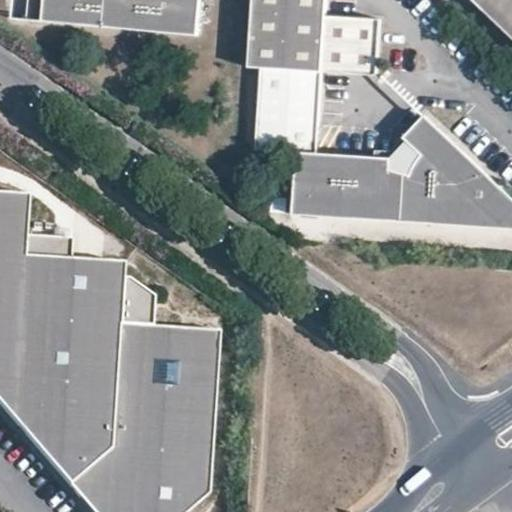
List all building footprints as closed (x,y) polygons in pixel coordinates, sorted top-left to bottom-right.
[(36,18),(37,13),(38,0),(20,0),(20,17),(36,18)] [(192,32),(194,0),(38,0),(37,13),(95,17),(96,13),(136,16),(136,27),(152,28),(154,24),(166,24),(170,30),(192,32)] [(317,156),(322,72),(327,0),(253,0),(248,67),(264,68),(258,152),(300,155),(296,214),(438,226),(437,216),(497,221),(497,205),(505,203),(506,186),(433,116),(410,137),(417,144),(400,162),(378,160),(317,156)] [(511,0),(475,0),(511,35),(511,0)] [(95,17),(95,24),(136,27),(136,16),(96,13),(95,17)] [(378,77),(382,19),(327,15),(322,72),(378,77)] [(378,152),(378,160),(400,162),(417,144),(410,137),(397,152),(378,152)] [(437,216),(438,226),(511,230),(511,191),(506,186),(505,203),(497,205),(497,221),(437,216)] [(118,277),(119,262),(66,259),(67,237),(20,234),(23,194),(0,192),(0,404),(92,511),(183,511),(205,494),(215,330),(148,326),(150,296),(124,277),(118,277)]
